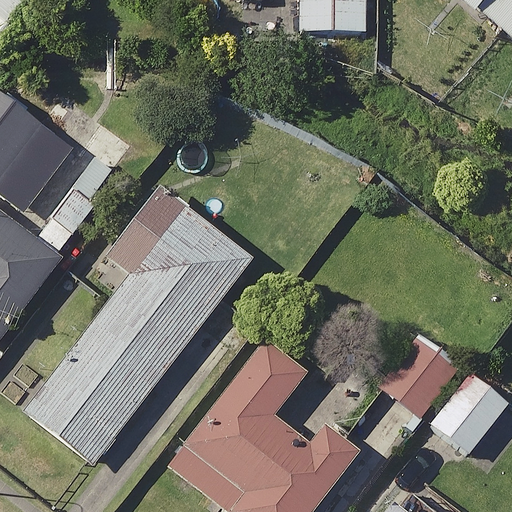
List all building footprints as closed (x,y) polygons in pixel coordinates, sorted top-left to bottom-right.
[(372,42),(373,0),(305,0),(304,39),(372,42)] [(511,0),(462,0),(511,38),(511,0)] [(48,129),(0,90),(0,197),(30,221),(55,188),(22,162),(48,129)] [(0,352),(67,265),(0,214),(0,352)] [(257,267),(192,219),(144,285),(137,280),(31,422),(102,475),(257,267)] [(461,376),(416,339),(376,388),(421,425),(461,376)] [(310,381),(272,352),(176,478),(221,511),(318,511),(360,457),(325,430),(310,449),(277,424),(310,381)] [(511,430),(511,412),(473,382),(434,432),(482,469),(511,430)]
